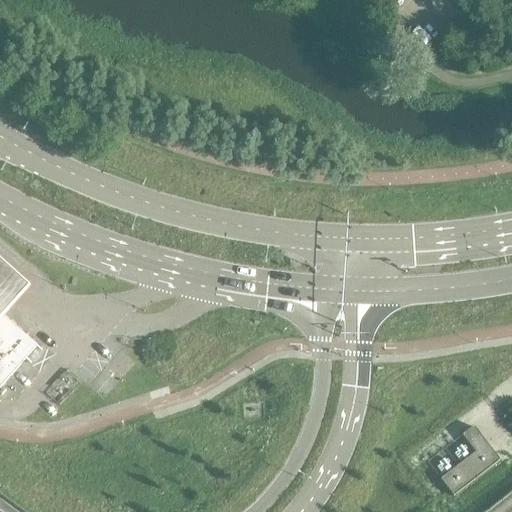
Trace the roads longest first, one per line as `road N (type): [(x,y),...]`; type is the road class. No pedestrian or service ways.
road 1 (secondary): [(348,238),(191,220),(65,176),(0,138)]
road 2 (secondary): [(0,199),(183,269),(325,290)]
road 3 (secondary): [(325,290),(317,411),(300,452),(255,511)]
road 4 (secondary): [(300,511),(324,483),(345,429),(361,292)]
road 5 (secondary): [(511,229),(348,238)]
road 6 (secondary): [(361,292),(511,281)]
